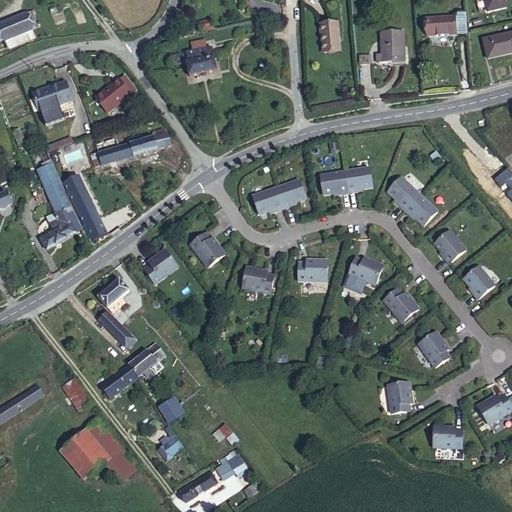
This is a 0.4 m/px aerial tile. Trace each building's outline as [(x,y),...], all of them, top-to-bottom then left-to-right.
[(501,0),(482,0),(483,11),(503,9),(501,0)] [(220,3),(222,12),(232,11),(231,2),(220,3)] [(335,35),(334,6),(316,7),(318,35),(335,35)] [(30,30),(24,14),(0,23),(0,27),(5,40),(30,30)] [(428,37),(457,35),(457,25),(453,26),(453,17),(426,19),(428,37)] [(203,22),(204,30),(218,29),(221,28),(220,20),(203,22)] [(219,39),(228,38),(227,27),(221,28),(218,29),(219,39)] [(218,29),(204,30),(205,41),(203,41),(204,60),(231,56),(228,38),(219,39),(218,29)] [(511,30),(484,34),(486,55),(511,51),(511,30)] [(376,54),(376,64),(404,63),(403,34),(379,35),(379,41),(382,41),(383,54),(376,54)] [(119,74),(115,78),(121,86),(125,82),(119,74)] [(121,86),(115,78),(90,97),(102,113),(127,94),(121,86)] [(60,80),(48,85),(27,93),(34,112),(67,100),(60,80)] [(121,86),(127,94),(131,90),(125,82),(121,86)] [(91,158),(96,169),(165,145),(160,129),(142,135),(143,137),(134,141),(132,137),(117,143),(119,146),(103,152),(91,156),(91,158)] [(48,149),(72,143),(71,136),(46,143),(48,149)] [(119,146),(117,143),(116,140),(88,150),(91,156),(103,152),(119,146)] [(88,172),(96,169),(91,158),(84,161),(88,172)] [(369,166),(345,171),(349,192),(357,191),(356,187),(361,186),(361,188),(372,186),(369,166)] [(57,187),(57,186),(50,173),(47,167),(33,173),(55,222),(68,214),(65,207),(58,188),(57,187)] [(349,192),(345,171),(321,175),(324,194),(335,193),(334,191),(340,190),(340,194),(349,192)] [(404,208),(419,192),(401,176),(387,191),(395,198),(396,197),(400,200),(398,203),(404,208)] [(70,180),(58,188),(84,235),(96,227),(70,180)] [(299,180),(276,189),(284,209),(292,206),(290,203),(295,201),(296,202),(306,198),(299,180)] [(284,209),(276,189),(253,197),(260,215),(270,212),(270,210),(275,209),(276,212),(284,209)] [(436,208),(419,192),(404,208),(410,214),(412,211),(416,215),(415,216),(423,223),(436,208)] [(0,210),(9,206),(4,195),(0,197),(0,210)] [(68,214),(55,222),(47,226),(50,232),(38,242),(46,254),(79,235),(79,233),(75,227),(69,214),(68,214)] [(96,227),(84,235),(91,247),(103,240),(96,227)] [(449,228),(433,241),(443,253),(442,255),(447,261),(464,247),(449,228)] [(191,244),(208,267),(225,254),(213,237),(210,239),(205,233),(191,244)] [(145,270),(156,285),(179,268),(166,251),(149,263),(151,266),(145,270)] [(354,258),(348,275),(374,285),(382,265),(363,257),(362,260),(354,258)] [(299,281),(327,282),(328,261),(307,260),(307,263),(299,263),(299,281)] [(477,264),(462,277),(472,289),(470,290),(475,297),(493,283),(477,264)] [(243,287),(271,294),(275,276),(267,274),(268,271),(247,266),(243,287)] [(102,295),(110,306),(121,297),(124,295),(129,291),(120,280),(102,295)] [(382,299),(400,321),(417,307),(404,291),(402,293),(397,287),(382,299)] [(121,297),(126,303),(130,301),(124,295),(121,297)] [(121,297),(110,306),(115,312),(126,303),(121,297)] [(135,345),(109,316),(101,323),(127,352),(135,345)] [(417,343),(434,367),(449,356),(445,350),(447,348),(435,331),(417,343)] [(128,364),(136,376),(142,373),(148,368),(165,356),(156,344),(128,364)] [(318,355),(315,365),(325,368),(329,358),(318,355)] [(326,372),(336,375),(339,364),(328,361),(326,372)] [(128,364),(121,368),(99,384),(108,396),(136,376),(128,364)] [(68,380),(56,365),(48,372),(59,386),(68,380)] [(148,368),(142,373),(146,380),(153,376),(148,368)] [(75,412),(86,404),(68,380),(59,386),(55,389),(75,412)] [(387,384),(391,413),(409,411),(408,403),(411,403),(408,382),(387,384)] [(0,423),(43,394),(36,385),(0,408),(0,423)] [(476,405),(487,424),(511,408),(511,407),(503,392),(496,396),(494,394),(476,405)] [(168,415),(163,408),(155,414),(160,421),(168,415)] [(133,475),(90,423),(59,448),(85,479),(97,469),(115,490),(133,475)] [(224,437),(233,445),(239,439),(224,423),(211,435),(219,442),(224,437)] [(433,427),(432,449),(461,450),(461,431),(454,431),(454,428),(433,427)] [(161,462),(176,451),(167,439),(152,451),(161,462)] [(238,454),(215,470),(223,482),(247,466),(238,454)] [(211,483),(204,475),(175,498),(181,507),(211,483)]
